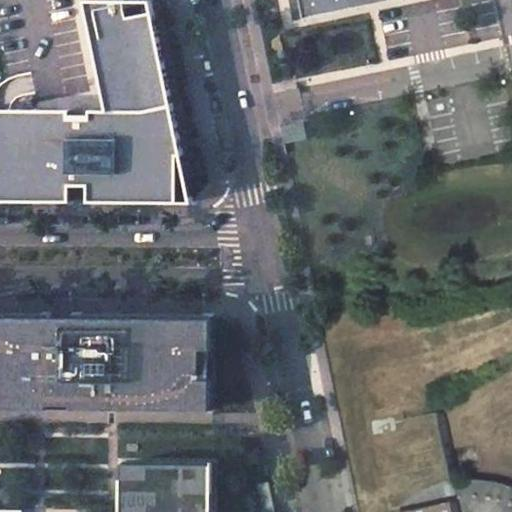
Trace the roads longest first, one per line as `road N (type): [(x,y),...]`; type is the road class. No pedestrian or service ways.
road 1 (unclassified): [(0,274),(269,276)]
road 2 (unclassified): [(260,234),(0,232)]
road 3 (unclassified): [(320,511),(269,276)]
road 4 (unclassified): [(260,234),(214,0)]
